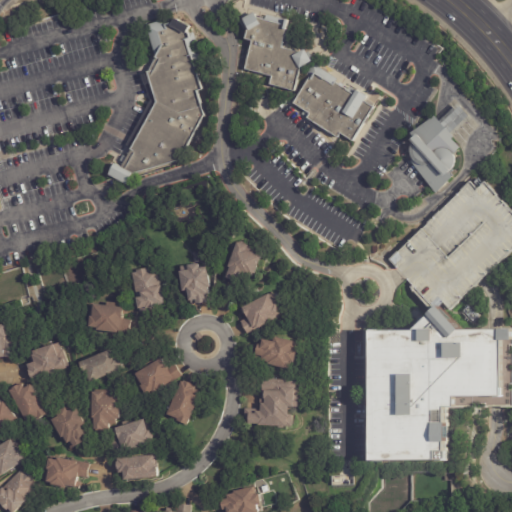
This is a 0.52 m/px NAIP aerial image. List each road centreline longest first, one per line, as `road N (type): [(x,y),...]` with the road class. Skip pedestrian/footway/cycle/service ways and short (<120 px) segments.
road 1 (residential): [(48,511),(188,477),(221,432),(231,392),(221,360)]
road 2 (residential): [(184,346),(201,366),(221,360),(227,347),(219,328),(205,323),(187,332),(184,346)]
